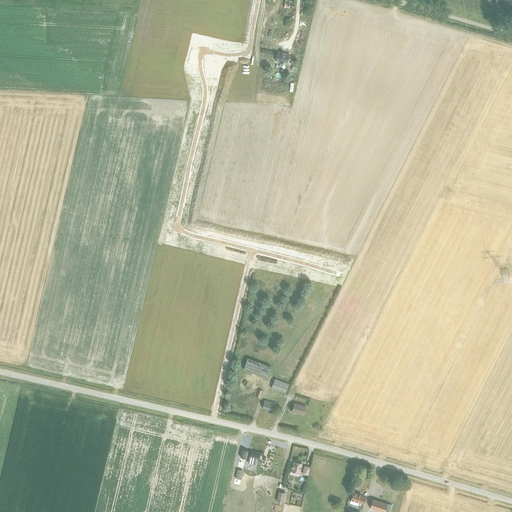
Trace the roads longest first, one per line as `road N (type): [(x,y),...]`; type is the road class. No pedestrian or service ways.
road 1 (unclassified): [(511,502),(246,428),(0,373)]
road 2 (unclassified): [(511,34),(390,0)]
